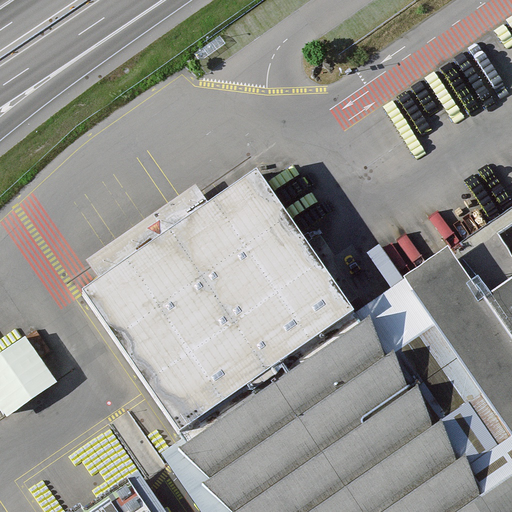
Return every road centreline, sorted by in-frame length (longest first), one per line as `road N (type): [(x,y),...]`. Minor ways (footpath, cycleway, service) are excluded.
road 1 (motorway): [(0,128),(151,0)]
road 2 (motorway): [(0,86),(129,0)]
